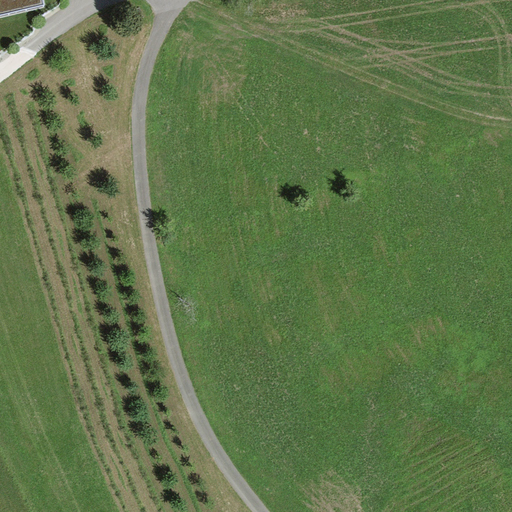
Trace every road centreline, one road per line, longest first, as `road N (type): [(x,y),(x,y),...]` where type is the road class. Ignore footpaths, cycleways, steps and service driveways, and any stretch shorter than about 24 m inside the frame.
road 1 (residential): [(172,0),(137,79),(149,261),(173,366),(206,441),(260,511)]
road 2 (track): [(189,0),(447,109),(511,120)]
road 3 (residential): [(0,65),(103,0)]
